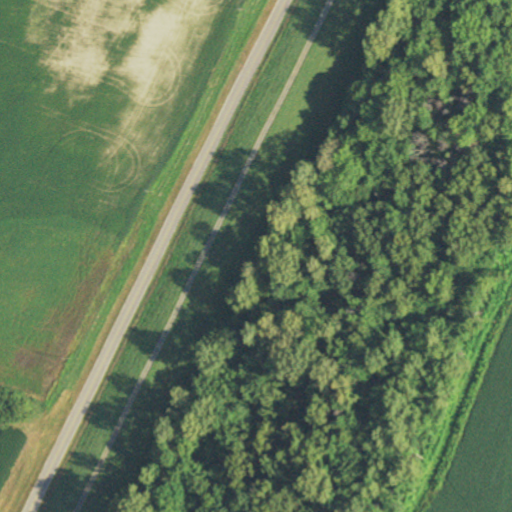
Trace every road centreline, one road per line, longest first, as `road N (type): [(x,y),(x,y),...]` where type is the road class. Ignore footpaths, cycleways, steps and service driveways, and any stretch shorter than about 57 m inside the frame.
road 1 (secondary): [(26,511),(282,0)]
road 2 (track): [(83,511),(333,0)]
